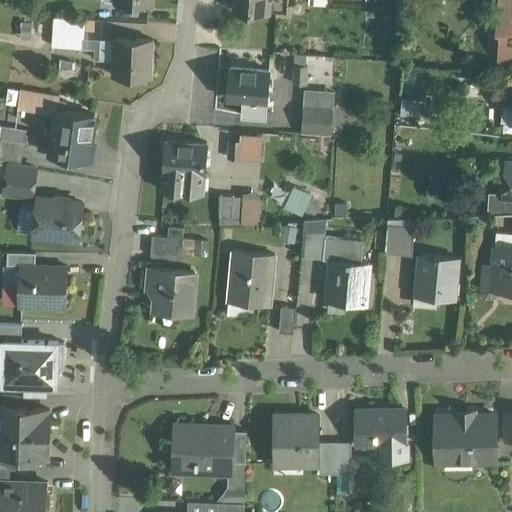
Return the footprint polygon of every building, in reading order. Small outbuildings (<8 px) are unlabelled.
[(235,0),(234,10),(264,13),(265,0),(235,0)] [(265,0),(264,13),(273,14),(273,0),(265,0)] [(511,7),(500,6),(498,26),(511,27),(510,30),(511,31),(511,7)] [(85,18),(54,16),(53,45),(83,47),(85,18)] [(153,39),(115,37),(115,39),(109,39),(101,39),(101,58),(114,59),(113,75),(152,76),(153,39)] [(327,39),(308,38),(308,52),(326,53),(327,39)] [(307,66),(294,65),(293,84),(307,84),(307,66)] [(269,70),(231,66),(228,98),(244,99),(242,115),(266,117),(267,102),(266,102),(269,70)] [(60,95),(21,88),(18,108),(56,114),(57,108),(58,108),(60,95)] [(305,105),(333,107),(334,107),(335,91),(306,89),(305,105)] [(305,105),(303,134),(331,136),(333,107),(305,105)] [(58,108),(57,108),(56,114),(50,154),(92,160),(95,142),(91,141),(95,114),(58,108)] [(4,124),(2,137),(25,141),(27,129),(4,124)] [(243,141),(241,160),(261,161),(263,136),(243,135),(243,141)] [(25,141),(2,137),(0,146),(0,161),(9,163),(21,165),(25,141)] [(207,143),(167,140),(163,191),(181,192),(181,189),(203,191),(207,143)] [(243,141),(229,140),(228,159),(241,160),(243,141)] [(0,161),(0,176),(7,178),(9,163),(0,161)] [(21,165),(9,163),(7,178),(4,192),(32,197),(37,168),(21,165)] [(511,163),(506,163),(506,170),(501,174),(500,183),(504,187),(504,193),(504,195),(511,195),(511,163)] [(293,184),(284,207),(304,214),(313,192),(293,184)] [(504,193),(489,192),(487,214),(511,213),(511,195),(504,195),(504,193)] [(221,195),(220,218),(244,220),(245,197),(221,195)] [(83,202),(38,196),(33,234),(78,240),(83,202)] [(245,197),(244,220),(259,221),(260,198),(245,197)] [(327,220),(304,222),(301,255),(323,257),(325,235),(327,220)] [(284,238),(295,239),(296,224),(284,224),(284,238)] [(184,228),(169,226),(168,237),(183,238),(184,228)] [(414,228),(387,226),(385,251),(412,254),(414,228)] [(168,237),(153,235),(150,257),(181,259),(183,238),(168,237)] [(364,239),(325,235),(323,257),(332,258),(332,259),(334,260),(332,277),(331,277),(329,294),(346,295),(346,301),(365,302),(368,262),(362,261),(364,239)] [(511,246),(495,245),(494,263),(483,262),(481,292),(485,297),(492,297),(497,293),(497,289),(511,290),(511,246)] [(275,254),(233,250),(228,301),(270,305),(275,254)] [(36,252),(8,251),(8,264),(20,265),(20,264),(36,265),(36,252)] [(436,254),(421,253),(421,255),(422,255),(421,272),(420,272),(418,289),(435,290),(434,295),(453,297),(457,256),(440,255),(440,254),(436,254)] [(36,265),(20,264),(20,265),(19,306),(66,308),(68,266),(36,265)] [(195,272),(148,268),(146,290),(157,291),(155,310),(191,313),(195,272)] [(296,307),(281,306),(279,331),(293,333),(296,307)] [(23,324),(0,323),(0,341),(3,341),(3,340),(22,341),(23,324)] [(22,341),(3,340),(3,341),(1,383),(57,385),(58,360),(64,360),(65,342),(22,341)] [(50,409),(0,407),(0,455),(16,456),(48,457),(50,409)] [(406,408),(356,409),(356,412),(355,412),(355,428),(356,428),(357,441),(379,441),(380,457),(407,456),(406,408)] [(475,413),(475,409),(457,409),(457,413),(436,413),(436,435),(432,439),(433,448),(436,452),(437,460),(497,459),(496,413),(475,413)] [(319,440),(319,414),(275,414),(275,462),(318,462),(319,462),(319,440)] [(235,426),(175,424),(173,470),(197,471),(197,463),(233,464),(235,430),(235,426)] [(218,498),(221,501),(244,502),(248,430),(235,430),(233,464),(233,472),(228,472),(227,487),(218,498)] [(337,440),(319,440),(319,462),(318,462),(318,472),(337,472),(337,440)] [(351,440),(337,440),(337,472),(352,472),(352,463),(355,463),(355,453),(352,453),(351,440)] [(16,456),(0,455),(0,467),(10,468),(16,468),(16,456)] [(10,468),(0,467),(0,479),(10,480),(10,468)] [(10,480),(0,479),(0,511),(46,511),(48,481),(10,480)] [(221,501),(189,500),(189,511),(244,511),(244,502),(221,501)]
